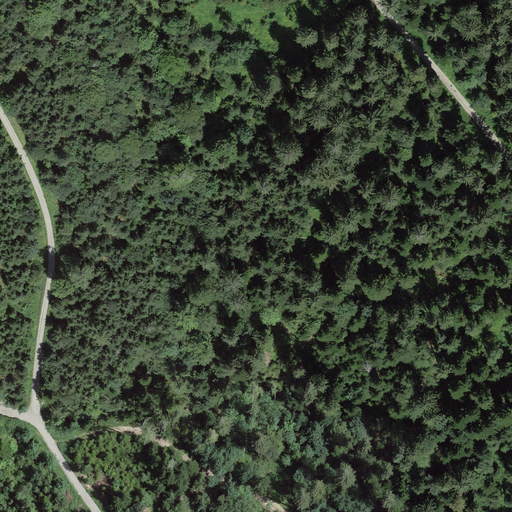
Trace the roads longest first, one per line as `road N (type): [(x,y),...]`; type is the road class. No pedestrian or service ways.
road 1 (track): [(0,113),(49,223),(35,418),(98,511)]
road 2 (track): [(511,158),(373,0)]
